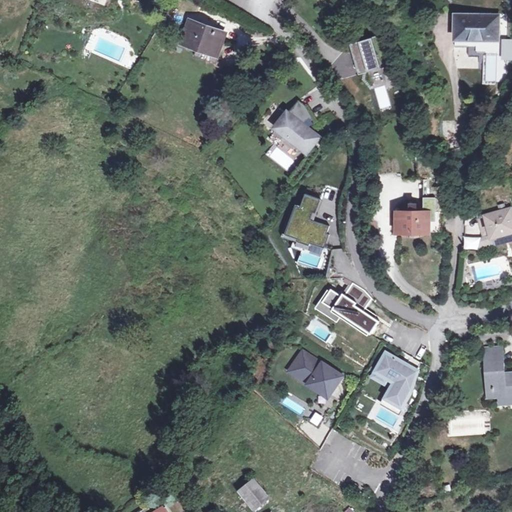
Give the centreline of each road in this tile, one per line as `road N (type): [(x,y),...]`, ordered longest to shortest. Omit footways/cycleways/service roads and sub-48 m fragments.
road 1 (residential): [(443,324),(397,310),(363,277),(349,225),(352,143),(341,114),(286,35),(232,0)]
road 2 (residential): [(385,511),(429,397),(443,324)]
